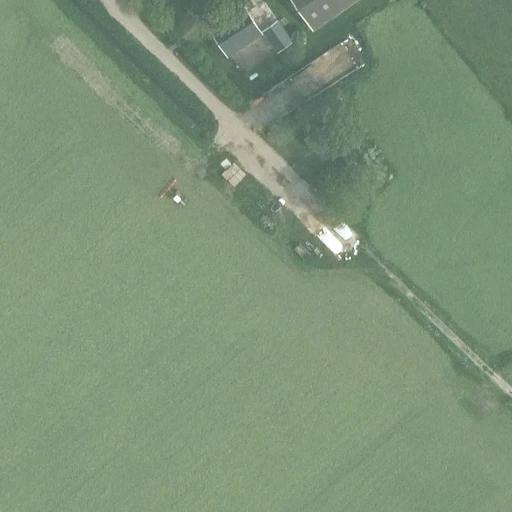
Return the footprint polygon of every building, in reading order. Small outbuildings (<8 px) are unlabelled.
[(355,0),(292,0),(313,29),(355,0)] [(242,2),(207,25),(226,56),(262,32),(242,2)] [(285,15),(264,31),(279,49),(293,39),(294,38),(290,33),(296,28),(285,15)] [(261,95),(275,117),(339,78),(325,56),(261,95)] [(346,166),(359,156),(332,119),(304,139),(312,150),(329,138),(341,153),(338,155),(346,166)]
